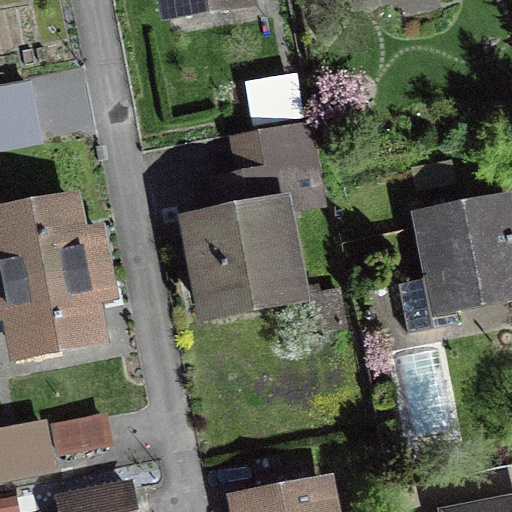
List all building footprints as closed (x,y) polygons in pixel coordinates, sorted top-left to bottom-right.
[(165,0),(167,13),(255,0),(165,0)] [(38,84),(0,89),(0,125),(43,118),(38,84)] [(220,220),(186,227),(203,312),(299,292),(282,213),(323,204),(306,124),(248,136),(255,171),(212,180),(220,220)] [(511,231),(506,199),(417,214),(429,277),(399,283),(407,328),(459,319),(456,302),(511,291),(511,231)] [(0,286),(107,267),(101,233),(79,237),(73,201),(0,214),(0,286)] [(116,307),(110,271),(0,288),(0,320),(14,319),(20,358),(96,346),(90,311),(116,307)] [(102,416),(57,422),(61,453),(106,447),(102,416)] [(39,426),(0,434),(0,481),(48,471),(39,426)] [(328,511),(324,485),(238,500),(240,511),(328,511)] [(131,511),(127,489),(61,503),(62,511),(131,511)]
